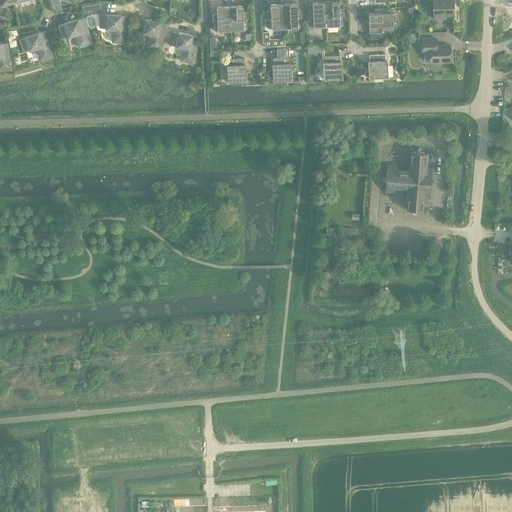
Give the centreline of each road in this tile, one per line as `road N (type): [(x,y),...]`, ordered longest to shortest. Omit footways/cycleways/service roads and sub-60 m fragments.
road 1 (unknown): [(0,159),(295,155),(269,396)]
road 2 (unclassified): [(511,423),(209,449),(207,401)]
road 3 (unclassified): [(481,109),(472,280),(477,304),(511,337)]
